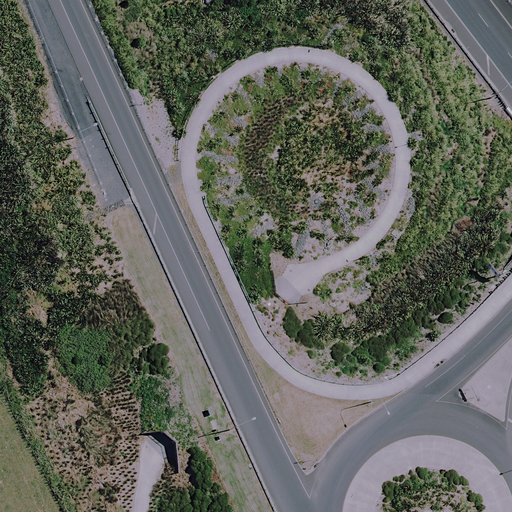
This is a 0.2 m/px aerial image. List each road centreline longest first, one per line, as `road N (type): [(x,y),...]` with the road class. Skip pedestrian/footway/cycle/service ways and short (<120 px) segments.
road 1 (motorway): [(298,511),(67,0)]
road 2 (secondary): [(385,416),(511,301)]
road 3 (secondary): [(385,416),(455,414),(487,429),(511,454)]
road 4 (secondary): [(318,511),(332,460),(355,433),(385,416)]
